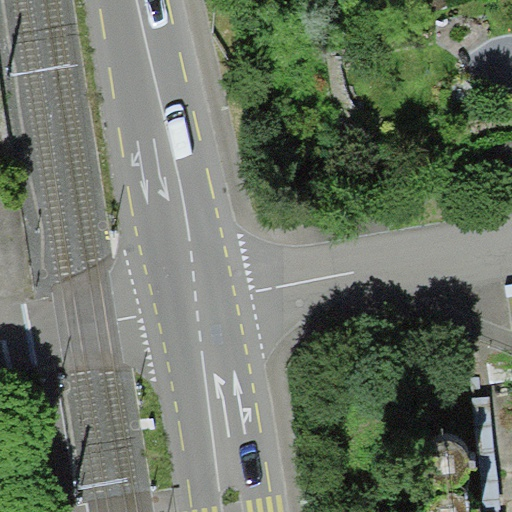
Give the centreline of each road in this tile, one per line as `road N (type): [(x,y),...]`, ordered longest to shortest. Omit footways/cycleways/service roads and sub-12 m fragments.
road 1 (residential): [(193,309),(511,251)]
road 2 (secondary): [(134,0),(193,309)]
road 3 (secondary): [(193,309),(228,511)]
road 4 (residential): [(0,344),(193,309)]
